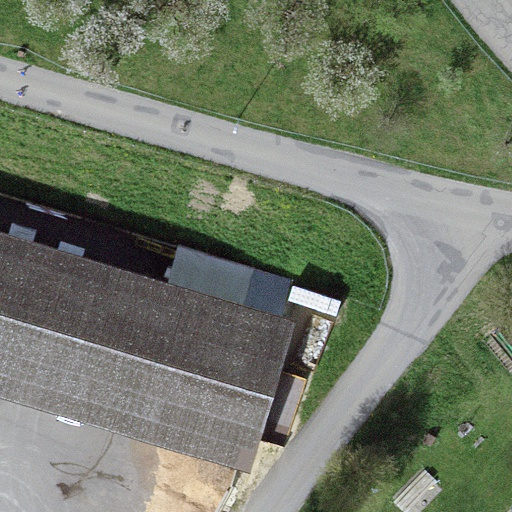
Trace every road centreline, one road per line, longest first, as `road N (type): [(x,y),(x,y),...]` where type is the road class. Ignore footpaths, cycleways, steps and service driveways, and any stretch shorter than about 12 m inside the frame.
road 1 (residential): [(0,77),(441,205)]
road 2 (residential): [(441,205),(439,261),(415,323),(272,511)]
